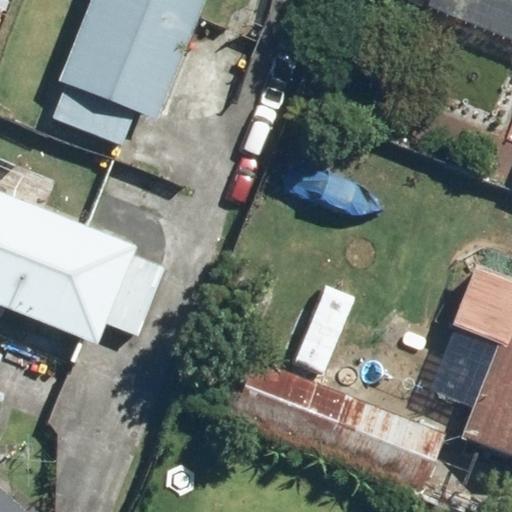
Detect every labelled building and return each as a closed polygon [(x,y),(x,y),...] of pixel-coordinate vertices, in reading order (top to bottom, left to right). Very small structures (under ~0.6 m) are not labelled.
[(202,0),(88,0),(39,123),(122,156),(137,119),(153,125),(202,0)] [(511,0),(478,0),(465,36),(511,53),(511,0)] [(159,262),(0,200),(0,315),(89,349),(99,323),(131,336),(159,262)] [(511,282),(470,265),(442,334),(454,340),(430,399),(465,414),(452,444),(511,468),(511,282)] [(348,294),(319,283),(290,359),(319,370),(348,294)] [(443,436),(245,361),(222,421),(420,496),(443,436)] [(0,511),(9,511),(0,503),(0,511)]
